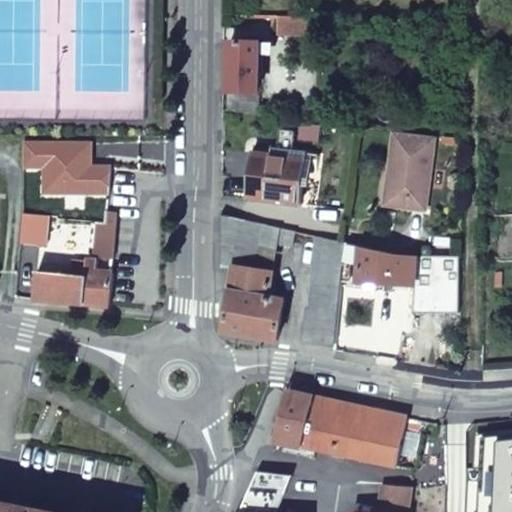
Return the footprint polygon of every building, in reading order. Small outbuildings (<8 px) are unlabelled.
[(279,30),(279,37),(316,38),(316,19),(281,18),(253,18),(252,29),(279,30)] [(273,54),(273,45),(230,43),(229,113),(263,117),(264,54),(273,54)] [(424,125),(434,127),(435,116),(425,115),(424,125)] [(430,209),(438,136),(397,132),(388,204),(430,209)] [(307,160),(254,154),(249,199),(302,206),(307,160)] [(46,194),(43,217),(59,218),(59,221),(101,224),(99,255),(117,260),(121,213),(112,212),(114,175),(66,169),(62,195),(46,194)] [(297,232),(224,216),(224,268),(236,271),(227,332),(280,342),(287,301),(270,298),(279,245),(294,247),(297,232)] [(348,244),(344,243),(318,237),(313,310),(309,310),(307,344),(340,346),(345,283),(348,244)] [(461,282),(461,259),(420,256),(348,244),(345,283),(350,283),(352,259),(360,260),(361,285),(418,287),(417,277),(461,282)] [(40,273),(37,300),(113,307),(116,272),(100,271),(100,261),(89,261),(88,278),(40,273)] [(409,417),(289,391),(279,443),(401,466),(409,417)] [(472,460),(511,457),(511,417),(468,423),(472,460)] [(239,511),(246,511),(247,507),(265,509),(267,492),(274,492),(276,474),(257,472),(239,511)] [(438,511),(470,511),(511,510),(511,484),(437,487),(438,511)] [(408,511),(410,501),(412,487),(382,485),(379,511),(408,511)] [(0,511),(73,511),(70,510),(69,511),(46,511),(30,509),(31,503),(24,503),(17,502),(10,500),(5,496),(3,503),(0,502),(0,511)]
